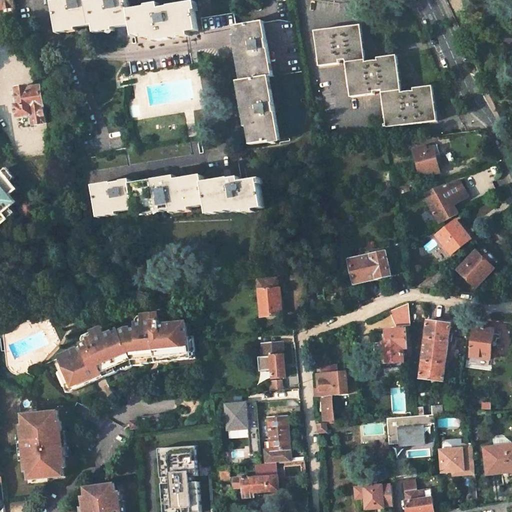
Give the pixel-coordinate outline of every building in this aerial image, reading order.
[(13,0),(0,0),(0,5),(1,9),(15,7),(13,0)] [(91,0),(75,0),(55,4),(59,33),(70,31),(78,30),(77,28),(96,25),(92,3),(91,0)] [(128,0),(112,0),(92,3),(96,25),(97,33),(115,30),(115,28),(121,27),(133,25),(131,11),(128,0)] [(147,9),(131,11),(133,25),(135,37),(144,35),(144,39),(153,38),(154,41),(190,36),(190,32),(198,31),(196,19),(194,4),(168,8),(167,4),(158,5),(147,7),(147,9)] [(264,23),(236,27),(238,36),(235,37),(239,58),(241,70),(243,82),(270,77),(273,76),(264,23)] [(33,25),(22,31),(26,38),(37,32),(33,25)] [(361,25),(316,31),(320,67),(340,64),(340,61),(345,60),(347,63),(366,61),(366,58),(361,25)] [(366,61),(347,63),(352,98),(375,96),(375,94),(383,93),(402,90),(402,89),(397,56),(378,58),(377,55),(376,53),(366,58),(366,61)] [(243,82),(240,82),(245,108),(248,127),(250,127),(253,144),(280,140),(270,77),(243,82)] [(402,90),(383,93),(387,128),(438,121),(433,86),(415,88),(412,83),(402,89),(402,90)] [(29,86),(17,88),(19,104),(16,105),(17,118),(32,116),(34,126),(47,123),(44,107),(45,107),(41,86),(29,88),(29,86)] [(426,147),(415,150),(422,177),(440,172),(434,149),(427,151),(426,147)] [(15,178),(7,168),(3,171),(11,182),(15,178)] [(17,202),(11,194),(17,189),(11,182),(3,171),(0,173),(0,225),(8,219),(3,213),(10,207),(17,202)] [(158,181),(132,185),(136,208),(137,215),(173,210),(173,213),(192,210),(192,207),(209,205),(205,184),(204,177),(178,181),(177,178),(158,181)] [(209,184),(205,184),(209,205),(210,214),(237,210),(237,212),(246,210),(247,212),(256,211),(256,209),(265,208),(261,185),(264,185),(263,180),(260,180),(247,182),(242,183),(242,179),(227,181),(209,184)] [(121,183),(95,187),(100,217),(118,214),(118,211),(136,208),(132,185),(131,181),(121,183)] [(468,199),(458,182),(432,192),(434,196),(425,202),(438,225),(457,215),(452,207),(468,199)] [(3,213),(8,219),(15,213),(10,207),(3,213)] [(457,220),(437,235),(452,254),(472,239),(457,220)] [(477,252),(459,270),(477,287),(494,269),(477,252)] [(386,253),(351,261),(357,283),(391,275),(386,253)] [(440,270),(418,287),(442,290),(451,280),(440,270)] [(281,278),(259,280),(262,317),(281,315),(280,293),(282,293),(281,278)] [(390,311),(396,327),(411,326),(409,303),(390,311)] [(128,328),(120,332),(119,330),(105,336),(101,328),(92,332),(94,337),(89,339),(90,341),(85,343),(82,345),(83,347),(61,357),(67,369),(73,384),(102,371),(99,364),(105,362),(131,350),(189,344),(187,323),(161,325),(160,314),(143,315),(144,323),(138,323),(136,323),(137,328),(128,328)] [(451,324),(428,321),(421,378),(444,381),(451,324)] [(495,329),(475,327),(471,357),(491,359),(495,329)] [(407,329),(387,330),(387,334),(388,342),(388,349),(404,348),(408,348),(407,329)] [(388,342),(374,343),(375,354),(384,354),(384,363),(405,362),(404,348),(388,349),(388,342)] [(263,344),(264,357),(261,358),(262,372),(273,371),(274,378),(286,377),(283,343),(263,344)] [(403,368),(392,368),(392,376),(403,375),(403,368)] [(346,372),(318,375),(319,389),(315,390),(315,397),(323,396),(325,421),(335,420),(333,396),(348,394),(358,393),(358,386),(348,387),(346,372)] [(282,380),(270,381),(271,391),(283,390),(282,380)] [(458,398),(447,396),(445,414),(455,413),(456,413),(458,398)] [(260,445),(257,402),(227,404),(229,430),(249,429),(250,446),(260,445)] [(434,414),(444,414),(443,405),(432,406),(433,415),(434,414)] [(22,434),(24,460),(25,471),(28,471),(29,479),(64,475),(63,467),(65,467),(64,455),(62,430),(61,420),(58,420),(57,409),(22,412),(23,423),(20,424),(22,434)] [(400,443),(427,440),(426,428),(423,428),(422,423),(435,421),(434,414),(433,415),(418,416),(387,419),(389,441),(400,440),(400,443)] [(288,417),(270,418),(272,448),(272,450),(289,449),(291,449),(288,417)] [(139,419),(131,420),(132,428),(141,427),(139,419)] [(385,422),(365,424),(365,434),(386,432),(385,422)] [(327,424),(318,425),(318,433),(327,432),(327,424)] [(463,448),(462,445),(462,439),(445,440),(441,443),(442,450),(463,448)] [(440,450),(443,473),(453,472),(464,470),(464,475),(475,473),(473,444),(462,445),(463,448),(442,450),(440,450)] [(260,445),(250,446),(251,454),(260,454),(260,445)] [(511,445),(485,448),(488,474),(503,472),(502,469),(511,467),(511,445)] [(197,446),(160,449),(162,478),(171,477),(172,483),(162,484),(164,511),(183,511),(183,508),(192,507),(192,511),(202,511),(200,482),(196,482),(195,476),(199,476),(197,446)] [(264,462),(290,460),(289,449),(272,450),(272,448),(263,449),(264,462)] [(273,463),(249,464),(250,471),(257,470),(258,478),(278,477),(275,462),(273,463)] [(219,466),(220,481),(231,480),(230,465),(219,466)] [(243,478),(234,478),(237,498),(245,498),(255,497),(255,492),(270,491),(280,490),(278,476),(278,477),(258,478),(243,479),(243,478)] [(367,478),(365,481),(365,487),(357,488),(356,489),(357,497),(358,499),(363,498),(364,506),(365,507),(367,506),(367,509),(378,508),(377,507),(385,506),(383,486),(383,480),(379,477),(367,478)] [(82,507),(82,511),(120,511),(119,502),(118,492),(115,492),(114,483),(83,486),(84,496),(81,497),(82,507)] [(393,485),(383,486),(385,506),(395,505),(393,485)] [(419,500),(418,491),(417,486),(405,487),(406,491),(407,501),(419,500)] [(419,500),(407,501),(408,511),(434,511),(433,498),(419,500)]
